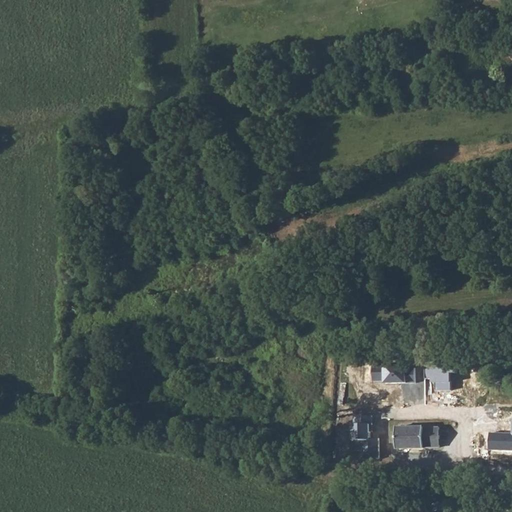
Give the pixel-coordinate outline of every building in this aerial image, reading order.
[(436,390),(449,389),(448,372),(457,371),(456,359),(422,361),(424,379),(429,379),(429,381),(435,381),(436,390)] [(382,384),(416,383),(415,365),(371,367),(372,382),(382,381),(382,384)] [(368,457),(378,457),(378,438),(369,438),(369,424),(371,424),(371,414),(357,414),(356,440),(369,440),(368,457)] [(511,450),(511,419),(511,420),(511,435),(491,434),(491,450),(511,450)] [(438,444),(439,425),(424,425),(424,424),(395,423),(395,445),(422,445),(422,444),(438,444)]
